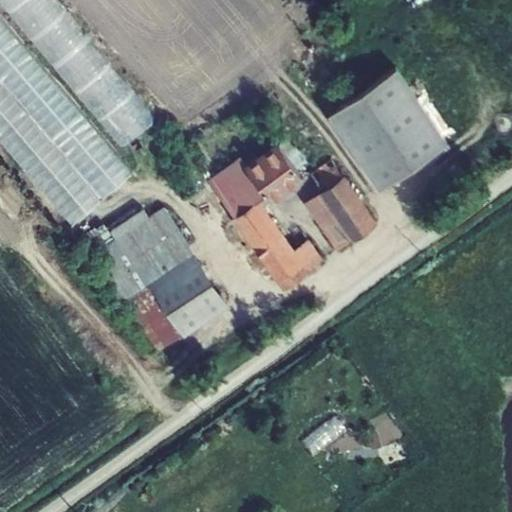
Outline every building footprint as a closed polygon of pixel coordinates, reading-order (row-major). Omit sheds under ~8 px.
[(156,117),(55,0),(0,0),(0,5),(121,146),(156,117)] [(134,169),(0,13),(0,140),(70,223),(134,169)] [(451,138),(399,61),(332,108),(381,186),(451,138)] [(290,135),(281,141),(294,158),(303,152),(290,135)] [(241,154),(209,177),(235,213),(232,214),(285,285),(323,257),(310,237),(296,246),(260,197),(268,192),(271,199),(305,173),(294,158),(281,141),(279,138),(247,161),(241,154)] [(332,158),(310,172),(322,187),(306,199),(336,248),(379,220),(346,171),(343,173),(332,158)] [(93,250),(122,297),(122,299),(158,349),(232,301),(165,204),(149,214),(116,235),(115,236),(93,250)] [(112,227),(116,235),(149,214),(143,206),(112,227)] [(81,234),(93,250),(115,236),(105,221),(98,226),(97,224),(81,234)] [(346,433),(335,418),(302,442),(314,457),(346,433)] [(405,452),(402,441),(392,445),(394,455),(405,452)]
